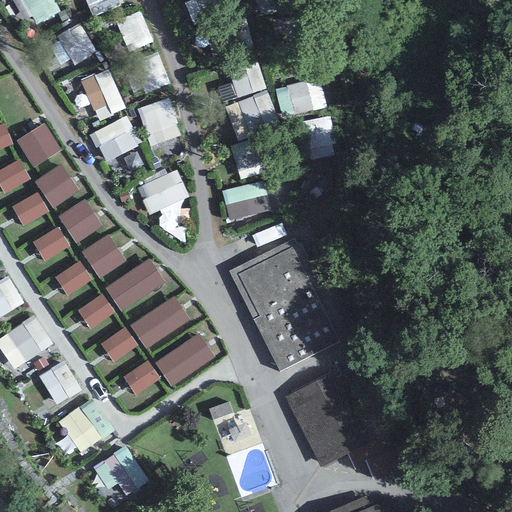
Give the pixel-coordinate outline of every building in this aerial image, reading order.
[(26,0),(41,25),(67,11),(60,0),(26,0)] [(125,0),(91,0),(98,17),(127,4),(125,0)] [(192,0),(189,2),(201,24),(236,4),(234,0),(192,0)] [(260,0),(266,15),(297,4),(295,0),(260,0)] [(121,19),(132,51),(158,42),(147,10),(121,19)] [(60,35),(75,66),(101,53),(86,22),(60,35)] [(263,56),(233,63),(240,95),(270,89),(263,56)] [(112,67),(84,80),(104,121),(131,107),(112,67)] [(282,87),(289,117),(324,108),(317,79),(282,87)] [(244,138),(284,123),(270,88),(230,103),(244,138)] [(145,106),(156,144),(185,136),(174,98),(145,106)] [(315,160),(342,155),(334,115),(307,120),(315,160)] [(129,116),(96,133),(111,162),(144,145),(129,116)] [(0,150),(18,143),(10,123),(0,127),(0,150)] [(65,147),(50,123),(24,139),(39,163),(65,147)] [(237,145),(244,177),(273,171),(266,138),(237,145)] [(12,192),(35,179),(25,160),(1,173),(12,192)] [(84,189),(67,163),(42,180),(59,205),(84,189)] [(184,170),(143,183),(152,212),(193,199),(184,170)] [(234,221),(275,210),(267,179),(226,190),(234,221)] [(37,194),(12,209),(23,227),(48,212),(37,194)] [(107,226),(90,199),(67,214),(85,241),(107,226)] [(58,229),(33,244),(44,262),(69,248),(58,229)] [(131,261),(115,235),(90,250),(107,276),(131,261)] [(297,240),(229,273),(278,372),(345,340),(297,240)] [(171,281),(156,259),(113,287),(128,309),(171,281)] [(80,264),(56,280),(68,298),(92,281),(80,264)] [(0,312),(2,317),(29,304),(15,275),(0,282),(0,312)] [(194,318),(180,296),(137,324),(151,346),(194,318)] [(103,298),(79,314),(91,332),(115,315),(103,298)] [(38,314),(0,340),(0,343),(18,370),(58,342),(38,314)] [(126,330),(101,347),(114,365),(138,348),(126,330)] [(177,384),(219,355),(202,332),(161,361),(177,384)] [(62,404),(87,389),(69,359),(44,374),(62,404)] [(148,362),(124,378),(135,396),(160,381),(148,362)] [(334,381),(292,402),(325,469),(388,438),(377,414),(364,421),(356,405),(348,409),(334,381)] [(63,420),(84,451),(116,430),(94,399),(63,420)] [(245,440),(232,401),(214,407),(227,446),(245,440)] [(160,434),(138,449),(150,466),(171,451),(160,434)] [(125,448),(104,463),(127,496),(149,482),(125,448)] [(374,494),(333,511),(400,511),(394,496),(378,503),(374,494)]
